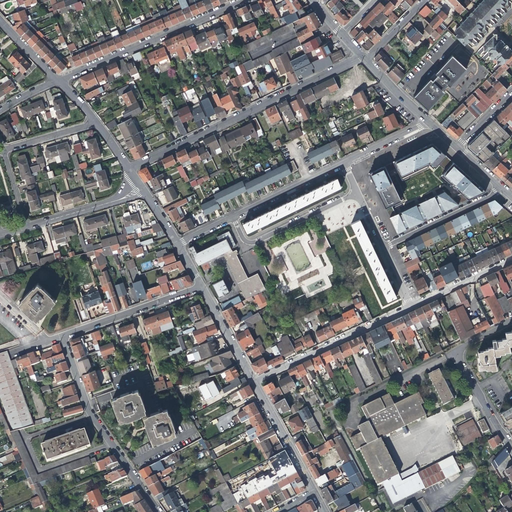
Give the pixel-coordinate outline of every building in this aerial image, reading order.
[(26,6),(37,2),(36,0),(15,0),(20,11),(24,9),(26,8),(26,6)] [(186,0),(178,0),(181,5),(186,18),(190,16),(193,15),(187,2),(186,0)] [(194,0),(193,0),(187,2),(193,15),(196,13),(200,12),(194,0)] [(194,0),(200,12),(204,10),(207,9),(202,0),(194,0)] [(210,0),(202,0),(207,9),(210,7),(214,6),(210,0)] [(270,0),(271,1),(273,0),(283,0),(274,5),(276,9),(279,8),(282,6),(294,0),(270,0)] [(291,13),(300,9),(302,8),(299,3),(296,0),(294,0),(282,6),(284,9),(288,8),(291,13)] [(329,6),(331,8),(339,1),(338,0),(329,0),(327,3),(329,6)] [(339,0),(339,1),(331,8),(334,11),(336,13),(342,7),(343,6),(340,3),(343,0),(339,0)] [(401,4),(407,10),(411,6),(405,0),(401,4)] [(465,8),(456,0),(430,0),(437,6),(439,5),(438,4),(442,0),(452,10),(454,8),(460,14),(464,9),(465,8)] [(482,0),(481,2),(476,7),(470,14),(464,21),(459,26),(454,32),(456,34),(454,36),(459,41),(462,44),(464,46),(467,43),(471,43),(472,38),(473,37),(476,37),(477,33),(478,32),(481,32),(482,27),(478,24),(481,21),(484,24),(485,23),(489,23),(489,19),(490,18),(494,18),(494,13),(495,12),(499,12),(499,8),(500,7),(504,7),(504,2),(502,0),(482,0)] [(51,5),(53,10),(56,9),(59,8),(65,6),(63,1),(58,2),(51,5)] [(80,1),(77,2),(73,3),(74,5),(76,10),(83,8),(80,1)] [(377,5),(372,10),(376,15),(380,11),(384,7),(380,2),(377,5)] [(395,6),(390,2),(384,7),(380,11),(387,18),(393,24),(396,21),(398,19),(390,11),(395,6)] [(264,13),(263,11),(261,8),(259,3),(255,4),(251,6),(250,4),(246,5),(249,11),(253,9),(256,17),(264,13)] [(274,17),(279,15),(276,9),(274,5),(273,4),(268,6),(274,17)] [(181,5),(174,8),(179,21),(183,19),(186,18),(181,5)] [(252,18),(249,11),(246,5),(241,8),(237,9),(240,15),(244,13),(247,21),(252,18)] [(292,19),(294,22),(312,13),(310,10),(308,5),(302,8),(300,9),(301,11),(302,14),(292,19)] [(418,13),(422,18),(430,10),(426,5),(422,9),(418,13)] [(352,16),(342,7),(336,13),(334,15),(337,19),(341,23),(345,23),(352,16)] [(174,8),(167,11),(173,24),(176,22),(179,21),(174,8)] [(284,17),(279,8),(276,9),(279,15),(280,18),(284,17)] [(26,16),(24,9),(20,11),(10,14),(11,18),(12,21),(15,20),(16,24),(22,22),(31,19),(30,14),(26,16)] [(364,27),(368,24),(376,15),(372,10),(368,14),(363,19),(366,22),(363,26),(364,27)] [(438,15),(429,24),(435,29),(439,25),(448,16),(442,10),(438,15)] [(167,11),(160,14),(166,27),(169,25),(173,24),(167,11)] [(376,15),(368,24),(374,29),(374,30),(383,22),(387,18),(380,11),(376,15)] [(227,23),(222,26),(225,34),(231,32),(230,29),(236,27),(234,21),(230,12),(227,14),(222,16),(224,20),(225,20),(227,23)] [(294,22),(290,23),(292,27),(305,21),(308,27),(295,33),(297,37),(299,42),(313,36),(312,33),(311,30),(317,27),(322,25),(317,16),(314,12),(312,13),(294,22)] [(153,16),(153,17),(159,30),(162,28),(166,27),(160,14),(159,13),(153,16)] [(153,17),(146,20),(152,33),(155,31),(159,30),(153,17)] [(146,20),(139,23),(145,36),(149,34),(152,33),(146,20)] [(24,23),(22,22),(16,24),(13,25),(19,32),(22,35),(31,26),(32,26),(28,22),(24,23)] [(139,23),(132,26),(138,39),(142,37),(145,36),(139,23)] [(259,38),(244,45),(247,51),(293,29),(292,27),(290,23),(262,37),(259,38)] [(424,29),(426,31),(430,34),(430,33),(432,35),(436,39),(440,35),(435,29),(429,24),(426,27),(424,29)] [(219,41),(227,37),(225,34),(222,26),(222,25),(217,27),(213,29),(219,41)] [(444,30),(439,25),(435,29),(440,35),(444,30)] [(37,31),(31,26),(22,35),(25,38),(27,41),(37,31)] [(109,29),(112,35),(119,32),(116,26),(109,29)] [(126,29),(127,33),(131,42),(135,40),(138,39),(132,26),(126,29)] [(417,40),(422,35),(415,28),(412,26),(409,30),(404,35),(415,45),(414,45),(416,46),(417,46),(421,43),(419,41),(417,40)] [(359,33),(354,28),(350,33),(354,38),(359,33)] [(190,50),(198,47),(194,37),(191,29),(187,31),(183,33),(187,43),(190,50)] [(220,43),(219,41),(213,29),(209,30),(205,32),(211,44),(212,48),(216,46),(217,44),(220,43)] [(367,36),(374,43),(378,39),(381,36),(374,30),(374,29),(367,36)] [(39,30),(37,31),(27,41),(30,43),(33,46),(42,37),(44,36),(39,30)] [(366,35),(364,33),(362,30),(359,33),(354,38),(365,49),(368,50),(370,47),(372,45),(368,40),(365,43),(366,44),(364,45),(360,41),(366,35)] [(426,31),(422,35),(423,36),(429,42),(432,44),(433,43),(432,42),(432,41),(429,37),(432,35),(430,33),(430,34),(426,31)] [(119,32),(112,35),(117,48),(121,46),(124,45),(120,36),(119,32)] [(200,34),(194,37),(198,47),(199,49),(211,44),(205,32),(200,34)] [(232,34),(231,32),(225,34),(227,37),(231,46),(235,44),(234,42),(235,41),(232,34)] [(127,33),(120,36),(124,45),(128,43),(131,42),(127,33)] [(175,48),(187,43),(183,33),(177,35),(171,38),(175,48)] [(112,35),(105,38),(110,51),(114,49),(117,48),(112,35)] [(501,40),(495,35),(494,35),(483,46),(476,53),(479,55),(483,51),(487,51),(488,52),(482,58),(485,61),(489,56),(493,57),(494,58),(497,61),(496,64),(492,69),(495,71),(501,66),(503,64),(511,54),(511,49),(511,50),(510,50),(501,40)] [(97,39),(98,41),(103,54),(107,52),(110,51),(105,38),(104,36),(97,39)] [(318,36),(301,45),(305,54),(315,49),(320,46),(318,42),(320,41),(319,39),(318,36)] [(47,42),(42,37),(33,46),(35,48),(38,51),(47,42)] [(255,67),(273,58),(285,52),(289,51),(301,45),(299,42),(297,37),(272,50),(272,51),(252,61),(255,67)] [(176,50),(175,48),(171,38),(167,39),(162,42),(164,46),(167,54),(176,50)] [(48,41),(47,42),(38,51),(41,54),(43,57),(52,47),(54,47),(48,41)] [(98,41),(91,44),(97,57),(101,55),(103,54),(98,41)] [(74,43),(67,45),(69,52),(76,49),(74,43)] [(91,44),(84,47),(90,60),(93,58),(97,57),(91,44)] [(326,44),(320,46),(315,49),(318,56),(311,60),(309,57),(307,58),(305,54),(293,60),(290,61),(294,70),(328,55),(331,54),(328,48),(326,44)] [(157,49),(151,52),(156,62),(158,61),(160,64),(170,60),(167,54),(164,46),(157,49)] [(58,53),(52,47),(43,57),(46,60),(48,62),(58,53)] [(84,47),(77,50),(83,62),(86,61),(90,60),(84,47)] [(70,53),(71,55),(76,66),(79,64),(83,62),(77,50),(70,53)] [(344,58),(340,50),(338,50),(331,54),(328,55),(333,63),(344,58)] [(15,66),(23,58),(20,55),(16,51),(8,59),(15,66)] [(144,58),(141,51),(136,52),(133,54),(136,61),(144,58)] [(379,65),(385,71),(393,63),(381,51),(374,57),(374,59),(379,65)] [(152,64),(156,62),(151,52),(147,54),(152,64)] [(287,71),(288,74),(287,74),(291,83),(295,81),(299,80),(294,70),(290,61),(285,52),(273,58),(281,74),(285,72),(287,71)] [(63,58),(58,53),(48,62),(51,65),(54,67),(63,58)] [(505,70),(511,63),(511,54),(503,64),(501,66),(505,70)] [(72,67),(76,66),(71,55),(67,56),(72,67)] [(333,63),(328,55),(294,70),(299,80),(316,71),(333,63)] [(429,79),(412,96),(416,100),(427,110),(443,92),(441,90),(446,84),(449,86),(466,68),(451,55),(436,71),(434,73),(436,75),(434,78),(431,80),(429,79)] [(15,66),(21,72),(22,74),(31,66),(28,63),(23,58),(15,66)] [(63,58),(54,67),(57,71),(59,73),(68,69),(65,65),(68,62),(63,58)] [(116,61),(120,70),(122,76),(129,72),(130,72),(126,64),(123,58),(120,59),(116,61)] [(112,74),(120,70),(116,61),(111,63),(103,67),(107,77),(109,82),(112,80),(114,79),(112,74)] [(130,62),(126,64),(130,72),(129,72),(130,74),(138,71),(133,61),(130,62)] [(237,76),(238,75),(243,83),(241,84),(247,96),(250,95),(251,94),(250,94),(245,82),(250,80),(246,72),(246,71),(250,70),(246,61),(242,63),(239,65),(233,68),(237,76)] [(404,69),(398,63),(395,66),(401,72),(404,69)] [(401,72),(395,66),(387,73),(392,78),(396,83),(404,74),(401,72)] [(507,72),(505,70),(501,66),(495,71),(492,75),(496,79),(499,81),(506,90),(509,87),(499,76),(500,75),(502,77),(505,74),(507,72)] [(103,79),(107,77),(103,67),(100,68),(95,70),(99,81),(98,81),(98,82),(99,84),(104,82),(103,79)] [(84,88),(98,82),(98,81),(93,71),(80,77),(82,81),(83,83),(82,83),(84,88)] [(22,74),(21,72),(14,78),(18,83),(25,76),(22,74)] [(228,80),(224,72),(223,73),(220,74),(223,82),(228,80)] [(236,87),(241,84),(237,76),(229,79),(232,84),(226,87),(229,94),(234,105),(237,110),(242,107),(235,93),(236,92),(238,91),(236,87)] [(346,85),(339,88),(335,90),(337,96),(348,91),(348,92),(342,95),(344,99),(351,95),(356,93),(354,90),(368,84),(366,80),(365,76),(353,82),(353,80),(345,84),(346,85)] [(260,83),(262,88),(264,91),(272,88),(276,85),(272,77),(260,83)] [(339,88),(334,77),(323,82),(311,88),(315,98),(316,99),(320,97),(335,90),(339,88)] [(489,78),(487,80),(501,95),(504,92),(506,90),(499,81),(495,84),(493,82),(489,78)] [(9,79),(0,84),(0,85),(5,93),(10,90),(15,87),(9,79)] [(112,80),(109,82),(100,87),(85,94),(86,96),(87,99),(108,88),(107,87),(113,84),(112,80)] [(492,88),(485,95),(493,103),(498,98),(501,95),(487,80),(483,83),(488,88),(490,86),(492,88)] [(136,101),(134,96),(136,95),(134,92),(132,93),(128,84),(116,90),(119,96),(122,94),(124,99),(127,105),(136,101)] [(304,103),(315,98),(311,88),(305,91),(300,93),(304,103)] [(478,88),(472,94),(487,109),(490,106),(493,103),(485,95),(478,88)] [(213,108),(218,118),(223,116),(227,114),(225,110),(219,99),(214,90),(211,91),(217,105),(213,108)] [(363,90),(356,93),(351,95),(357,108),(368,103),(366,98),(363,90)] [(162,102),(163,102),(170,98),(171,98),(169,93),(160,97),(162,102)] [(307,108),(304,103),(300,93),(296,95),(297,99),(295,100),(291,102),(295,110),(298,109),(300,111),(307,108)] [(230,107),(234,105),(229,94),(219,99),(225,110),(230,107)] [(482,113),(487,109),(472,94),(463,103),(477,119),(482,113)] [(56,109),(65,107),(64,105),(62,98),(59,99),(53,101),(55,107),(56,109)] [(375,112),(377,115),(378,115),(383,112),(381,106),(377,99),(371,102),(374,109),(373,110),(374,112),(375,112)] [(36,102),(31,104),(34,114),(41,111),(41,113),(45,111),(41,100),(36,102)] [(292,112),(290,109),(288,103),(286,100),(282,102),(277,104),(281,111),(283,110),(288,120),(294,117),(292,112)] [(128,112),(129,114),(131,113),(132,115),(141,111),(137,102),(128,107),(129,109),(127,110),(128,112)] [(455,123),(456,124),(464,132),(471,125),(477,119),(463,103),(461,105),(449,116),(452,120),(453,120),(455,118),(458,121),(455,123)] [(29,116),(34,114),(31,104),(26,106),(21,108),(25,119),(29,117),(29,116)] [(176,110),(176,111),(181,120),(184,119),(185,120),(189,119),(193,117),(192,115),(190,111),(188,108),(187,105),(176,110)] [(270,107),(265,110),(271,123),(281,118),(275,105),(270,107)] [(190,111),(192,115),(202,110),(200,106),(190,111)] [(65,109),(65,107),(56,109),(56,111),(59,119),(67,116),(65,109)] [(510,125),(511,123),(511,118),(508,114),(508,113),(505,109),(502,111),(499,114),(510,125)] [(205,116),(202,110),(192,115),(193,117),(198,128),(202,126),(199,119),(201,118),(205,116)] [(186,131),(181,122),(181,120),(176,111),(172,113),(174,117),(173,117),(181,134),(183,133),(186,131)] [(387,127),(384,128),(386,131),(398,125),(396,119),(392,112),(382,117),(387,127)] [(20,122),(16,113),(11,115),(14,122),(9,125),(10,127),(20,122)] [(506,123),(511,130),(511,127),(510,125),(499,114),(496,117),(494,119),(502,127),(506,123)] [(444,127),(452,120),(449,116),(441,124),(444,127)] [(122,132),(125,139),(137,132),(131,118),(125,121),(118,124),(122,132)] [(256,118),(250,120),(255,131),(261,128),(256,118)] [(10,127),(9,125),(6,119),(0,121),(0,126),(0,127),(2,131),(10,127)] [(502,127),(494,119),(491,121),(475,137),(467,145),(467,148),(484,163),(497,150),(511,137),(508,134),(502,127)] [(114,120),(105,125),(108,129),(117,125),(114,120)] [(258,138),(255,131),(250,120),(246,122),(247,124),(245,125),(240,128),(246,140),(251,137),(251,138),(255,136),(256,139),(258,138)] [(20,124),(20,122),(10,127),(13,132),(17,130),(18,131),(22,129),(20,124)] [(25,122),(20,124),(22,129),(24,133),(28,131),(25,122)] [(456,138),(464,132),(456,124),(453,128),(450,125),(446,129),(452,134),(456,138)] [(365,137),(371,135),(366,126),(355,131),(360,140),(365,137)] [(13,132),(10,127),(2,131),(4,136),(6,139),(14,135),(13,132)] [(288,132),(291,140),(303,134),(299,127),(288,132)] [(229,148),(246,140),(240,128),(231,132),(223,136),(229,148)] [(129,148),(130,148),(141,143),(142,142),(137,132),(125,139),(128,145),(129,148)] [(351,133),(340,138),(345,147),(351,144),(356,142),(351,133)] [(217,147),(219,146),(217,140),(214,134),(208,137),(204,139),(203,140),(205,145),(207,149),(216,145),(217,147)] [(225,150),(229,148),(223,136),(220,138),(220,139),(225,150)] [(96,143),(95,139),(84,142),(85,148),(81,150),(79,143),(73,145),(75,154),(82,152),(98,147),(96,143)] [(226,152),(225,150),(220,139),(217,140),(219,146),(223,153),(226,152)] [(336,140),(329,144),(333,153),(337,151),(341,149),(336,140)] [(446,155),(429,140),(390,160),(400,177),(425,163),(431,168),(446,155)] [(70,154),(68,148),(68,145),(67,142),(63,143),(56,145),(59,155),(65,153),(66,155),(70,154)] [(211,157),(207,149),(205,145),(202,146),(200,147),(197,142),(194,144),(196,148),(200,158),(202,161),(201,161),(202,162),(211,157)] [(146,153),(141,143),(130,148),(136,158),(141,156),(146,153)] [(329,144),(322,147),(326,156),(330,154),(333,153),(329,144)] [(60,161),(59,155),(56,145),(51,147),(45,148),(48,160),(53,159),(52,157),(55,156),(57,162),(60,161)] [(99,151),(98,147),(82,152),(82,154),(89,153),(91,159),(100,156),(99,151)] [(322,147),(315,150),(319,159),(323,157),(326,156),(322,147)] [(188,160),(189,157),(187,153),(185,148),(181,150),(175,153),(181,164),(182,166),(189,163),(188,160)] [(191,162),(200,158),(196,148),(192,150),(187,153),(189,157),(191,162)] [(316,161),(319,159),(315,150),(307,154),(312,163),(316,161)] [(499,151),(497,150),(484,163),(488,167),(492,171),(500,163),(497,159),(499,157),(496,154),(499,151)] [(178,161),(180,165),(181,164),(175,153),(168,156),(161,160),(165,167),(178,161)] [(18,166),(19,170),(39,164),(44,163),(42,157),(36,158),(37,162),(30,164),(31,165),(28,166),(26,159),(25,154),(18,156),(19,160),(17,161),(18,166)] [(71,156),(76,170),(80,169),(78,165),(78,164),(75,155),(71,156)] [(505,158),(500,163),(492,171),(497,175),(500,178),(509,170),(504,166),(509,161),(505,158)] [(479,185),(451,160),(435,173),(457,196),(479,185)] [(293,161),(287,164),(291,172),(297,169),(293,161)] [(402,198),(385,162),(366,171),(383,207),(402,198)] [(40,170),(39,164),(19,170),(21,175),(22,179),(25,178),(27,185),(35,182),(33,176),(31,176),(30,173),(40,170)] [(84,185),(85,185),(107,178),(105,174),(104,170),(102,171),(100,164),(93,165),(95,173),(93,173),(92,174),(94,179),(83,182),(84,185)] [(181,177),(182,177),(186,175),(182,166),(181,164),(180,165),(176,166),(181,177)] [(289,173),(291,172),(287,164),(279,167),(284,176),(289,173)] [(511,166),(509,170),(500,178),(503,180),(505,182),(510,177),(509,175),(511,172),(511,166)] [(152,178),(146,167),(144,168),(140,170),(139,173),(145,182),(151,179),(152,178)] [(281,177),(284,176),(279,167),(272,171),(277,179),(281,177)] [(49,178),(58,176),(59,175),(57,169),(47,172),(49,178)] [(273,181),(277,179),(272,171),(265,174),(270,183),(273,181)] [(162,173),(152,178),(151,179),(153,184),(156,189),(171,182),(169,176),(165,178),(162,173)] [(208,174),(193,182),(193,183),(190,184),(192,187),(210,178),(208,175),(208,174)] [(266,185),(270,183),(265,174),(258,177),(263,186),(266,185)] [(196,176),(188,180),(190,184),(193,183),(193,182),(192,181),(197,178),(196,176)] [(258,177),(254,179),(251,181),(256,190),(260,188),(263,186),(258,177)] [(108,183),(107,178),(85,185),(86,190),(88,190),(89,192),(92,192),(91,189),(97,187),(96,185),(98,184),(100,190),(109,187),(108,183)] [(342,189),(337,179),(328,183),(311,191),(290,201),(270,210),(249,220),(243,224),(247,232),(259,226),(260,228),(269,224),(267,222),(295,209),(296,211),(305,207),(304,204),(331,191),(332,194),(342,189)] [(243,192),(247,190),(244,184),(242,181),(235,184),(240,194),(243,192)] [(251,181),(244,184),(247,190),(248,193),(252,191),(256,190),(251,181)] [(236,195),(240,194),(235,184),(228,188),(233,197),(236,195)] [(27,196),(28,201),(44,196),(43,194),(39,195),(39,196),(37,196),(33,185),(27,186),(28,191),(26,192),(27,196)] [(165,195),(168,201),(177,197),(172,186),(163,190),(165,195)] [(75,191),(70,192),(72,202),(79,200),(83,199),(80,188),(75,189),(75,191)] [(230,198),(233,197),(228,188),(221,191),(225,200),(230,198)] [(436,190),(386,213),(392,226),(442,203),(436,190)] [(222,202),(225,200),(221,191),(214,195),(215,198),(218,204),(222,202)] [(68,204),(72,202),(70,192),(64,194),(63,193),(58,194),(60,199),(58,200),(60,204),(61,203),(61,205),(68,204)] [(55,200),(53,194),(44,196),(28,201),(30,206),(31,210),(40,207),(39,204),(42,203),(41,200),(48,198),(49,201),(55,200)] [(185,198),(177,202),(179,206),(188,202),(185,198)] [(211,200),(208,201),(212,210),(216,209),(220,207),(218,204),(215,198),(211,200)] [(415,239),(397,247),(404,263),(417,257),(430,250),(509,212),(496,200),(491,202),(484,206),(476,209),(468,213),(462,216),(454,220),(446,224),(440,227),(432,231),(425,234),(415,239)] [(209,212),(212,210),(208,201),(201,205),(202,208),(205,214),(209,212)] [(184,217),(179,206),(177,202),(162,208),(165,213),(168,211),(171,216),(173,222),(184,217)] [(134,214),(130,215),(133,229),(140,227),(141,227),(137,213),(134,214)] [(100,216),(94,217),(97,227),(107,224),(104,214),(100,216)] [(134,231),(133,229),(130,215),(126,216),(122,218),(125,226),(122,227),(124,234),(116,236),(118,243),(127,240),(132,239),(136,238),(135,233),(127,235),(126,233),(134,231)] [(86,230),(97,227),(94,217),(89,219),(83,220),(86,230)] [(182,226),(183,227),(181,228),(183,232),(194,227),(190,218),(180,222),(182,226)] [(355,237),(359,246),(361,245),(377,280),(375,280),(378,287),(380,286),(387,300),(396,296),(391,286),(380,264),(372,247),(362,226),(359,219),(351,224),(357,236),(355,237)] [(68,225),(62,226),(65,236),(76,233),(75,230),(77,229),(75,225),(74,226),(73,223),(68,225)] [(155,232),(156,232),(162,230),(160,226),(158,223),(151,225),(154,232),(155,232)] [(67,242),(65,236),(62,226),(57,228),(52,229),(52,231),(51,232),(52,236),(53,236),(55,241),(58,242),(64,240),(65,243),(67,242)] [(494,234),(491,228),(485,230),(488,236),(494,234)] [(196,252),(193,245),(188,247),(197,265),(223,252),(226,258),(225,259),(231,271),(245,299),(252,295),(263,289),(265,288),(264,287),(257,272),(247,277),(237,256),(236,254),(237,253),(235,249),(232,251),(231,247),(235,245),(229,230),(217,236),(219,241),(210,246),(196,252)] [(101,240),(101,243),(103,247),(110,245),(118,243),(116,236),(116,235),(101,240)] [(502,237),(505,242),(511,253),(511,252),(511,242),(511,239),(508,241),(505,235),(502,237)] [(135,245),(132,239),(127,240),(129,246),(130,250),(141,246),(140,243),(135,245)] [(127,247),(129,246),(127,240),(118,243),(120,249),(123,248),(122,246),(126,245),(127,247)] [(37,242),(33,243),(36,252),(43,250),(41,241),(37,242)] [(87,252),(101,248),(103,247),(101,243),(93,245),(92,242),(85,244),(85,247),(87,252)] [(477,244),(480,250),(482,253),(487,264),(491,263),(494,261),(488,250),(485,251),(484,248),(481,242),(477,244)] [(505,242),(499,245),(505,256),(508,255),(511,253),(505,242)] [(29,254),(36,252),(33,243),(30,244),(26,245),(29,254)] [(122,254),(120,249),(118,243),(110,245),(111,250),(112,253),(116,264),(119,264),(115,253),(114,254),(113,250),(115,250),(117,249),(119,255),(122,254)] [(139,256),(151,252),(150,250),(149,249),(150,247),(149,245),(149,244),(148,244),(145,245),(141,246),(130,250),(132,256),(138,254),(139,256)] [(493,245),(487,248),(488,250),(494,261),(496,260),(499,259),(494,247),(493,245)] [(498,246),(494,247),(499,259),(502,257),(505,256),(499,245),(498,246)] [(104,255),(103,253),(101,248),(87,252),(84,252),(86,257),(87,259),(90,258),(90,256),(94,254),(106,286),(97,289),(98,290),(99,294),(107,291),(111,301),(114,311),(118,310),(120,309),(106,270),(107,270),(104,263),(102,256),(104,255)] [(158,252),(160,256),(169,253),(168,251),(167,248),(158,252)] [(6,251),(2,252),(6,265),(7,268),(7,270),(9,274),(16,272),(9,249),(7,249),(8,251),(6,251)] [(38,259),(36,252),(29,254),(31,261),(33,262),(36,261),(38,261),(38,259)] [(172,252),(169,253),(160,256),(157,257),(159,262),(164,260),(166,265),(171,263),(175,261),(174,257),(173,255),(172,252)] [(477,256),(482,267),(485,266),(487,264),(482,253),(477,256)] [(38,259),(38,261),(40,265),(55,261),(54,254),(38,259)] [(463,257),(471,272),(474,271),(477,269),(471,258),(469,254),(463,257)] [(477,256),(471,258),(477,269),(480,268),(482,267),(477,256)] [(404,263),(407,268),(417,263),(420,262),(417,257),(404,263)] [(457,260),(464,275),(468,274),(471,272),(463,257),(457,260)] [(135,265),(133,258),(124,261),(127,268),(135,265)] [(451,262),(458,275),(459,278),(462,276),(464,275),(457,260),(457,259),(451,262)] [(175,261),(171,263),(166,265),(162,266),(164,271),(178,267),(179,270),(184,268),(182,264),(179,260),(175,261)] [(452,278),(458,275),(451,262),(438,268),(439,270),(445,282),(452,278)] [(419,269),(417,263),(407,268),(409,273),(419,269)] [(511,264),(509,266),(503,269),(511,288),(511,287),(511,282),(510,278),(511,277),(511,264)] [(439,270),(431,274),(437,288),(442,286),(446,284),(445,282),(439,270)] [(497,272),(494,273),(498,282),(504,293),(509,291),(505,282),(503,283),(498,271),(497,272)] [(426,276),(424,277),(429,288),(431,291),(434,289),(437,288),(431,274),(430,272),(427,274),(429,277),(427,279),(426,276)] [(156,276),(159,284),(166,282),(168,281),(165,273),(156,276)] [(494,284),(498,282),(494,273),(490,275),(485,277),(490,287),(493,293),(496,292),(494,288),(495,287),(494,284)] [(190,278),(188,274),(182,276),(170,281),(174,290),(191,284),(192,282),(190,278)] [(424,290),(429,288),(424,277),(423,276),(413,280),(418,293),(424,290)] [(229,291),(223,278),(213,283),(216,290),(219,296),(229,291)] [(140,280),(137,281),(142,295),(145,294),(144,289),(140,280)] [(137,281),(132,283),(137,297),(140,296),(142,295),(137,281)] [(128,306),(126,301),(123,294),(125,294),(121,282),(114,285),(122,308),(125,307),(128,306)] [(169,291),(166,282),(159,284),(162,294),(169,291)] [(43,312),(47,308),(54,301),(37,283),(18,303),(29,313),(36,320),(43,312)] [(154,292),(159,290),(160,293),(160,295),(162,294),(159,284),(144,289),(145,294),(147,299),(152,298),(150,293),(154,292)] [(458,304),(459,307),(463,305),(466,304),(465,300),(466,300),(461,288),(456,291),(450,293),(455,305),(458,304)] [(102,302),(99,294),(98,290),(92,292),(91,291),(90,291),(88,291),(88,292),(88,293),(88,294),(82,296),(86,308),(94,305),(102,302)] [(253,299),(255,302),(257,301),(260,307),(267,303),(261,291),(254,295),(255,298),(253,299)] [(481,324),(480,323),(472,327),(475,333),(505,319),(502,314),(503,313),(497,299),(494,294),(485,298),(477,302),(487,322),(481,324)] [(254,298),(252,295),(245,299),(241,301),(236,304),(238,308),(243,305),(242,304),(254,298)] [(221,305),(224,310),(231,306),(236,304),(241,301),(238,296),(221,305)] [(368,321),(372,319),(361,296),(352,300),(356,307),(357,309),(360,307),(364,306),(365,308),(363,309),(368,321)] [(505,296),(497,299),(503,313),(511,309),(507,299),(505,296)] [(435,301),(429,303),(433,311),(444,306),(441,298),(435,301)] [(112,312),(114,311),(111,301),(106,303),(110,313),(112,312)] [(430,315),(434,314),(433,311),(429,303),(426,305),(422,307),(429,324),(431,323),(430,320),(432,319),(430,315)] [(191,307),(192,312),(195,319),(203,316),(201,310),(199,304),(195,305),(191,307)] [(470,322),(463,305),(459,307),(447,312),(458,338),(460,341),(475,333),(472,327),(470,322)] [(233,310),(231,306),(224,310),(222,310),(227,319),(231,327),(243,319),(249,316),(248,314),(238,319),(233,310)] [(430,324),(429,324),(422,307),(418,309),(414,310),(422,327),(425,334),(428,332),(427,329),(426,329),(425,326),(430,324)] [(342,314),(343,315),(347,325),(354,322),(358,320),(356,316),(353,308),(342,314)] [(158,325),(158,324),(155,315),(153,310),(148,312),(150,317),(147,318),(142,319),(146,329),(151,328),(158,325)] [(162,312),(155,315),(158,324),(171,320),(168,310),(162,312)] [(416,330),(422,327),(414,310),(411,312),(408,313),(413,324),(415,327),(416,330)] [(261,318),(258,311),(249,316),(243,319),(250,330),(255,327),(252,323),(261,318)] [(318,317),(317,314),(315,311),(304,316),(305,320),(306,322),(318,317)] [(408,326),(413,324),(408,313),(405,315),(402,316),(408,331),(410,335),(414,343),(415,346),(416,346),(418,351),(421,350),(411,329),(408,326)] [(194,323),(196,329),(198,328),(202,327),(204,326),(213,322),(211,319),(209,315),(201,319),(201,320),(194,323)] [(343,315),(329,321),(334,331),(341,328),(347,325),(343,315)] [(402,329),(405,333),(408,331),(402,316),(397,319),(391,321),(399,339),(402,344),(404,342),(398,331),(402,329)] [(470,322),(472,327),(480,323),(478,318),(470,322)] [(320,321),(323,327),(327,337),(331,335),(335,334),(334,331),(329,321),(327,322),(327,323),(328,325),(325,326),(324,324),(323,321),(322,320),(320,321)] [(395,340),(399,339),(391,321),(387,323),(383,325),(391,340),(395,339),(395,340)] [(129,324),(125,325),(128,334),(136,331),(133,323),(129,324)] [(202,328),(202,327),(198,328),(200,333),(201,336),(202,340),(209,337),(208,335),(217,332),(215,328),(214,324),(205,327),(205,328),(202,328)] [(116,334),(112,325),(106,327),(110,337),(116,334)] [(121,336),(128,334),(125,325),(122,327),(118,328),(121,336)] [(161,331),(158,325),(151,328),(153,334),(161,331)] [(376,347),(391,340),(383,325),(377,328),(369,332),(373,341),(376,347)] [(324,339),(327,337),(323,327),(315,331),(320,341),(324,339)] [(236,331),(234,332),(237,337),(238,340),(250,333),(248,328),(237,334),(236,331)] [(511,331),(510,331),(511,333),(505,334),(506,339),(501,340),(501,341),(495,342),(495,341),(491,341),(492,348),(487,349),(487,350),(484,351),(484,352),(477,353),(478,360),(478,365),(477,365),(478,370),(487,369),(487,370),(490,369),(490,371),(496,370),(494,356),(499,356),(498,354),(504,354),(503,352),(509,351),(508,346),(511,345),(511,331)] [(85,342),(92,340),(96,339),(93,332),(90,333),(87,334),(88,337),(84,339),(85,342)] [(301,333),(302,337),(306,345),(307,347),(311,345),(314,344),(309,334),(304,336),(302,332),(301,333)] [(368,343),(373,341),(369,332),(365,334),(361,336),(366,346),(367,349),(370,348),(368,343)] [(253,339),(250,333),(238,340),(240,344),(241,346),(242,348),(244,347),(243,345),(253,339)] [(71,343),(71,345),(81,342),(81,344),(83,343),(85,343),(82,335),(70,340),(70,341),(71,343)] [(354,352),(366,346),(361,336),(354,339),(348,341),(354,352)] [(254,340),(257,346),(260,345),(262,343),(259,337),(254,340)] [(302,337),(291,343),(295,351),(302,347),(306,345),(302,337)] [(290,354),(295,351),(291,343),(288,338),(276,344),(283,357),(290,354)] [(449,347),(460,341),(458,338),(447,343),(449,347)] [(196,345),(201,358),(217,352),(214,346),(212,339),(196,345)] [(140,343),(145,358),(148,357),(146,353),(149,352),(145,341),(143,342),(140,343)] [(344,344),(338,346),(343,357),(354,352),(348,341),(344,344)] [(84,347),(83,343),(81,344),(81,342),(71,345),(72,348),(73,351),(82,347),(84,347)] [(100,351),(103,359),(107,357),(106,354),(115,351),(112,342),(107,343),(99,346),(101,351),(100,351)] [(49,352),(40,356),(41,361),(45,360),(55,356),(62,353),(61,349),(59,344),(51,346),(53,351),(49,352)] [(276,357),(265,362),(268,368),(277,364),(284,360),(283,357),(276,344),(272,346),(271,345),(270,346),(276,357)] [(435,354),(442,350),(439,344),(432,348),(435,354)] [(169,355),(182,350),(180,346),(175,348),(175,350),(168,352),(169,355)] [(261,354),(260,353),(257,346),(245,353),(247,356),(251,354),(253,358),(261,354)] [(344,358),(343,357),(338,346),(334,348),(330,350),(334,359),(339,357),(341,360),(344,358)] [(84,351),(82,347),(73,351),(74,355),(76,358),(85,354),(88,353),(87,350),(84,351)] [(228,357),(232,355),(230,350),(210,357),(212,361),(209,363),(213,371),(216,369),(217,370),(226,365),(226,364),(231,362),(229,359),(228,357)] [(323,364),(334,359),(330,350),(324,353),(319,355),(323,364)] [(0,395),(7,414),(13,430),(32,425),(6,351),(0,352),(0,395)] [(33,353),(27,355),(30,365),(38,362),(39,362),(37,357),(36,352),(33,353)] [(382,380),(371,357),(369,352),(362,355),(376,383),(382,380)] [(62,354),(55,356),(45,360),(46,364),(50,363),(51,363),(52,363),(64,359),(63,357),(62,354)] [(26,367),(29,376),(34,374),(33,373),(30,365),(27,355),(19,357),(10,361),(13,368),(18,366),(19,369),(26,367)] [(325,366),(323,364),(319,355),(314,357),(310,360),(315,368),(316,371),(325,366)] [(263,357),(251,364),(253,368),(254,370),(260,372),(268,368),(265,362),(263,357)] [(90,366),(87,358),(77,361),(78,366),(80,370),(90,366)] [(306,372),(315,368),(310,360),(306,361),(302,363),(306,372)] [(56,369),(58,374),(63,372),(68,371),(67,366),(65,361),(54,365),(55,366),(49,368),(50,371),(56,369)] [(307,373),(306,372),(302,363),(298,365),(295,367),(300,376),(306,387),(308,385),(303,375),(307,373)] [(354,364),(348,367),(348,368),(357,387),(359,392),(365,389),(354,364)] [(234,366),(224,371),(226,376),(224,377),(226,381),(238,374),(236,370),(237,370),(236,368),(235,366),(234,367),(234,366)] [(292,380),(300,376),(295,367),(291,368),(287,370),(290,375),(292,380)] [(438,369),(427,375),(434,387),(443,405),(453,399),(438,369)] [(94,383),(95,387),(99,386),(94,370),(91,370),(85,373),(87,378),(89,378),(90,380),(84,382),(85,386),(94,383)] [(65,377),(63,372),(58,374),(54,375),(57,383),(66,380),(65,377)] [(87,378),(85,373),(81,374),(83,380),(84,382),(90,380),(89,378),(87,378)] [(294,384),(292,380),(290,375),(283,378),(278,381),(284,392),(289,389),(288,387),(294,384)] [(157,391),(166,388),(165,383),(162,376),(158,377),(159,381),(154,382),(156,387),(157,391)] [(205,382),(198,386),(205,398),(212,395),(212,396),(219,393),(216,387),(213,380),(206,383),(205,382)] [(271,382),(263,386),(265,390),(267,393),(275,388),(271,382)] [(240,399),(253,392),(251,388),(248,384),(229,395),(230,398),(237,394),(240,399)] [(62,389),(65,399),(77,395),(75,391),(73,385),(62,389)] [(279,398),(281,399),(284,398),(278,386),(275,388),(267,393),(270,399),(273,404),(278,401),(275,395),(279,393),(281,397),(279,398)] [(129,418),(146,412),(137,389),(117,396),(112,398),(121,421),(129,418)] [(359,449),(377,485),(382,482),(398,474),(380,438),(425,415),(421,404),(423,402),(418,392),(393,404),(388,394),(360,408),(367,422),(356,427),(359,433),(349,439),(355,451),(359,449)] [(78,398),(77,395),(65,399),(54,402),(55,404),(61,402),(62,406),(79,400),(78,398)] [(283,413),(290,409),(289,407),(284,398),(281,399),(278,401),(273,404),(274,407),(276,409),(280,407),(283,413)] [(248,419),(259,414),(256,409),(253,403),(242,409),(243,412),(237,415),(241,423),(248,419)] [(294,404),(289,407),(290,409),(292,414),(298,411),(294,404)] [(501,418),(502,417),(511,411),(511,405),(500,412),(498,414),(501,418)] [(63,417),(83,411),(82,409),(81,406),(62,411),(63,417)] [(306,406),(301,409),(307,419),(305,420),(312,432),(318,429),(306,406)] [(147,416),(143,417),(147,428),(152,443),(175,434),(166,409),(164,410),(147,416)] [(511,411),(502,417),(505,422),(510,429),(508,430),(511,434),(511,433),(511,411)] [(248,419),(253,428),(263,422),(261,419),(259,414),(248,419)] [(288,421),(294,432),(304,427),(298,416),(288,421)] [(472,419),(454,427),(462,444),(479,436),(472,419)] [(483,419),(477,422),(481,433),(488,430),(483,419)] [(5,433),(7,433),(9,432),(5,422),(1,424),(5,433)] [(255,433),(257,437),(268,431),(266,428),(267,428),(266,427),(265,425),(263,422),(253,428),(255,432),(255,433)] [(267,439),(275,434),(274,432),(272,429),(268,431),(257,437),(255,438),(256,440),(257,439),(268,459),(275,456),(268,443),(269,441),(267,439)] [(37,475),(16,430),(13,430),(9,432),(10,434),(13,440),(16,447),(17,449),(18,452),(21,459),(25,468),(27,471),(29,477),(33,485),(33,484),(45,480),(49,479),(55,477),(91,464),(88,457),(37,475)] [(47,461),(50,459),(51,460),(86,448),(86,446),(90,445),(87,437),(84,430),(80,431),(80,430),(66,434),(59,437),(59,434),(55,436),(55,438),(44,442),(45,443),(41,445),(43,452),(42,452),(43,454),(44,454),(47,461)] [(493,449),(502,444),(499,439),(495,433),(486,438),(493,449)] [(299,434),(291,438),(297,448),(301,456),(307,453),(308,452),(310,451),(312,450),(310,446),(307,448),(305,449),(302,444),(300,441),(302,440),(299,434)] [(334,447),(344,465),(353,460),(340,435),(330,440),(334,447)] [(316,448),(312,450),(310,451),(312,453),(317,450),(320,456),(328,451),(327,450),(334,447),(330,440),(324,444),(325,445),(316,449),(316,448)] [(275,447),(279,454),(284,451),(280,443),(275,447)] [(505,449),(496,458),(501,464),(509,455),(507,453),(505,449)] [(311,461),(307,453),(301,456),(305,462),(308,468),(318,463),(315,458),(311,461)] [(398,474),(382,482),(392,503),(425,487),(426,488),(461,471),(453,455),(437,463),(418,473),(417,473),(416,471),(413,472),(414,474),(401,480),(400,478),(398,474)] [(111,468),(119,464),(116,460),(113,456),(98,461),(101,470),(105,469),(105,467),(107,466),(107,465),(109,465),(111,468)] [(495,470),(501,464),(496,458),(491,464),(495,470)] [(21,470),(23,469),(25,468),(21,459),(17,461),(21,470)] [(141,477),(144,481),(157,474),(154,467),(162,463),(161,460),(138,472),(141,477)] [(342,466),(351,483),(355,490),(355,489),(366,484),(353,460),(344,465),(342,466)] [(320,467),(318,463),(308,468),(312,475),(315,480),(320,478),(316,470),(320,467)] [(121,467),(119,464),(111,468),(112,473),(122,469),(121,467)] [(496,472),(495,470),(491,464),(488,467),(492,474),(496,472)] [(416,465),(398,474),(400,478),(413,472),(416,471),(419,470),(416,465)] [(172,466),(157,474),(144,481),(146,484),(148,487),(158,482),(156,478),(174,469),(172,466)] [(111,476),(113,482),(125,477),(127,476),(125,473),(122,469),(112,473),(104,476),(105,478),(111,476)] [(214,472),(221,485),(225,482),(222,477),(218,470),(214,472)] [(334,470),(320,478),(315,480),(317,484),(318,487),(328,482),(326,479),(333,475),(333,476),(336,475),(334,470)] [(296,473),(286,478),(289,484),(294,481),(299,478),(298,476),(296,473)] [(168,476),(158,482),(148,487),(150,491),(152,493),(162,488),(165,486),(164,483),(170,479),(168,476)] [(127,482),(125,477),(113,482),(103,486),(104,491),(116,486),(117,488),(119,487),(120,487),(119,484),(127,482)] [(282,488),(289,484),(286,478),(277,484),(286,501),(289,499),(285,490),(283,491),(282,488)] [(305,489),(299,478),(294,481),(296,485),(297,487),(294,489),(297,495),(300,493),(304,491),(305,489)] [(46,484),(45,480),(33,484),(41,502),(45,501),(46,500),(45,499),(40,487),(46,484)] [(508,491),(510,490),(504,480),(502,481),(508,491)] [(210,511),(223,511),(235,506),(237,505),(225,482),(221,485),(205,493),(207,497),(220,490),(226,501),(209,510),(210,511)] [(351,483),(334,493),(338,499),(344,496),(355,490),(351,483)] [(278,494),(282,503),(286,501),(277,484),(267,489),(269,494),(272,492),(275,491),(277,494),(278,494)] [(320,491),(325,499),(328,505),(333,502),(338,499),(334,493),(330,486),(320,491)] [(86,493),(93,509),(96,508),(104,504),(102,498),(97,488),(86,493)] [(152,493),(155,498),(158,502),(164,499),(168,506),(171,511),(183,505),(181,499),(177,501),(173,492),(170,494),(168,490),(164,492),(162,488),(152,493)] [(270,509),(263,497),(267,495),(269,494),(267,489),(257,494),(260,499),(262,503),(264,507),(266,511),(270,509)] [(134,497),(138,504),(144,500),(141,495),(137,491),(120,498),(122,503),(127,500),(134,497)] [(258,511),(256,506),(255,505),(253,504),(252,503),(260,499),(257,494),(247,499),(250,504),(253,510),(254,511),(258,511)] [(500,500),(504,507),(506,510),(511,507),(511,505),(511,498),(511,496),(510,494),(500,500)] [(34,508),(39,505),(41,504),(41,502),(37,495),(29,498),(34,508)] [(338,499),(333,502),(338,508),(337,509),(338,511),(340,511),(350,507),(348,503),(344,496),(338,499)] [(247,506),(250,504),(247,499),(237,505),(241,511),(246,511),(243,511),(242,509),(247,506)] [(138,511),(151,511),(148,507),(144,500),(138,504),(134,505),(138,511)] [(303,504),(295,508),(297,511),(315,511),(317,511),(314,506),(312,501),(310,501),(303,504)] [(111,502),(104,504),(96,508),(98,511),(102,511),(113,507),(111,502)]
